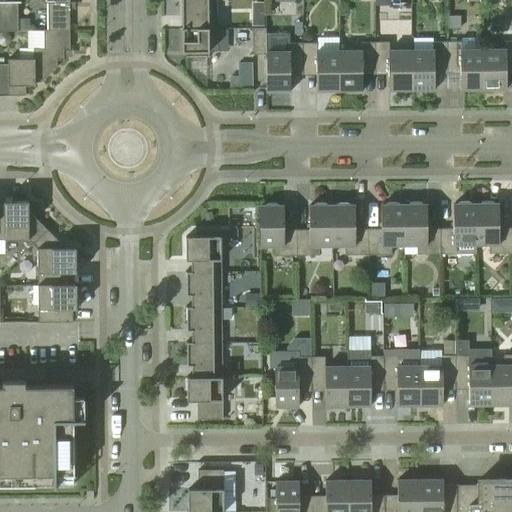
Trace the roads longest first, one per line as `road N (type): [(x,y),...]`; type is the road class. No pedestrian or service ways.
road 1 (residential): [(511,441),(130,441)]
road 2 (residential): [(167,150),(511,147)]
road 3 (residential): [(130,441),(128,189)]
